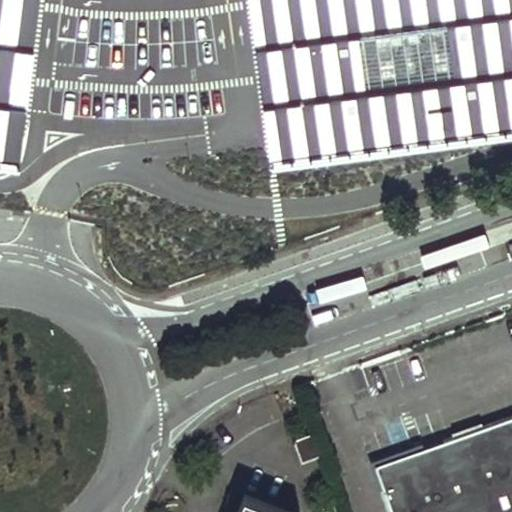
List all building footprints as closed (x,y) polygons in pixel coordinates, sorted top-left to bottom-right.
[(0,0),(0,160),(20,163),(39,0),(0,0)] [(287,0),(248,0),(271,162),(309,156),(287,0)] [(511,28),(508,0),(287,0),(309,156),(511,128),(511,28)] [(511,511),(511,412),(372,461),(390,511),(511,511)] [(315,427),(294,434),(302,457),(323,450),(315,427)] [(299,511),(246,492),(238,511),(299,511)]
